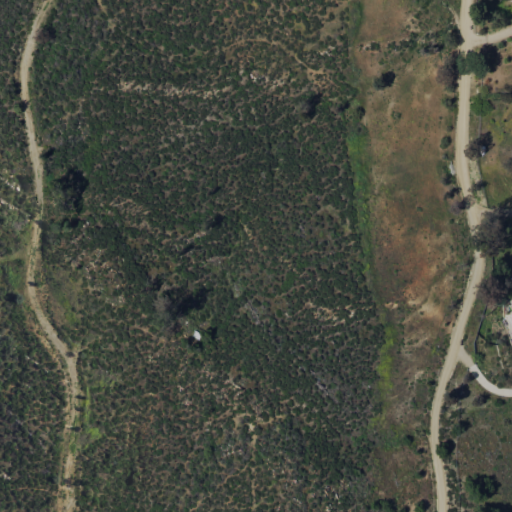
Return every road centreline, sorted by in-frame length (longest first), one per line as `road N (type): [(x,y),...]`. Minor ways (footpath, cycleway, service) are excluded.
road 1 (residential): [(50,0),(28,72),(40,191),(35,301),(73,368),(67,511)]
road 2 (residential): [(468,0),(463,165),(478,248),(430,431),(441,511)]
